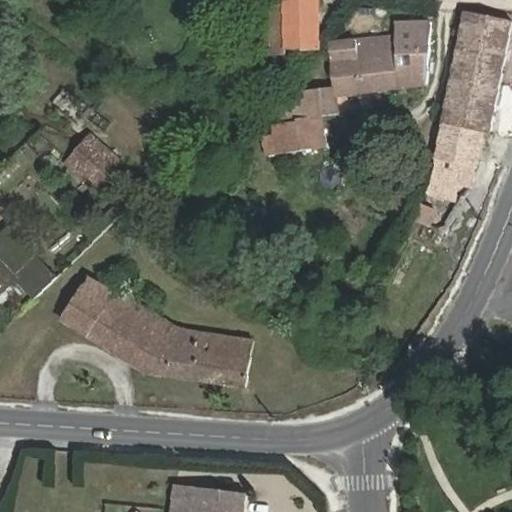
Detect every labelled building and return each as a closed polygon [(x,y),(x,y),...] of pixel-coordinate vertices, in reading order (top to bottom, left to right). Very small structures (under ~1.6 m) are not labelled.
[(287,53),(287,48),(315,48),(314,12),(318,12),(317,0),(286,0),(286,7),(271,7),(271,54),(287,53)] [(511,29),(511,21),(467,12),(444,123),(484,132),(491,134),(511,29)] [(432,22),(396,23),(396,37),(330,42),(334,87),(306,91),(306,98),(295,99),(298,121),(275,125),(276,134),(265,136),(268,156),(318,149),(314,118),(340,114),(337,94),(428,83),(432,22)] [(444,123),(437,158),(462,164),(477,168),(484,132),(444,123)] [(123,159),(87,131),(64,163),(100,189),(123,159)] [(434,179),(428,194),(438,197),(441,188),(457,192),(462,164),(437,158),(434,179)] [(457,192),(472,194),(477,168),(462,164),(457,192)] [(454,201),(457,192),(441,188),(438,197),(454,201)] [(430,227),(438,210),(423,204),(415,221),(430,227)] [(0,293),(16,279),(35,299),(59,276),(34,251),(28,257),(6,234),(0,240),(0,293)] [(146,371),(248,388),(255,341),(171,329),(89,278),(62,319),(146,371)] [(172,511),(190,511),(193,486),(176,484),(172,511)] [(244,511),(247,493),(193,486),(190,511),(244,511)]
